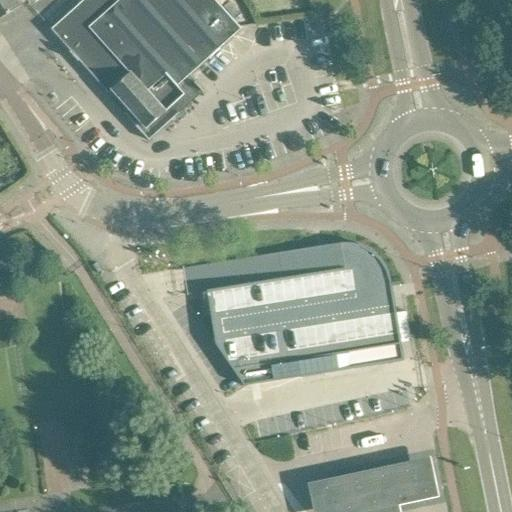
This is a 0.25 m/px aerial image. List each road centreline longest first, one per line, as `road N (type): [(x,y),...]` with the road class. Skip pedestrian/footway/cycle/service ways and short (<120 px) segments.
road 1 (residential): [(271,511),(123,267),(133,212)]
road 2 (unclassified): [(221,205),(391,197)]
road 3 (unclassified): [(385,165),(221,205)]
road 4 (secondary): [(431,222),(459,355),(476,371)]
road 5 (secondary): [(476,371),(481,352),(456,217)]
road 6 (secondary): [(503,511),(476,371)]
road 7 (secondary): [(389,0),(410,127)]
road 8 (secondary): [(439,121),(410,0)]
